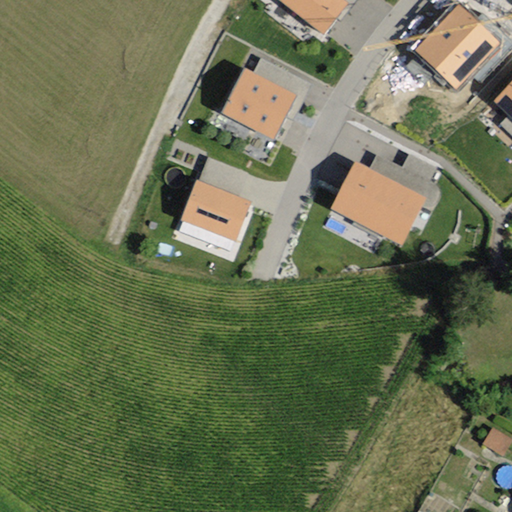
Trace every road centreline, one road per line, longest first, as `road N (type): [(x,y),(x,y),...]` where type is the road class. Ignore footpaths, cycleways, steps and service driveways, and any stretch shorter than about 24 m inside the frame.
road 1 (residential): [(416,0),(337,109),(264,274)]
road 2 (track): [(221,0),(118,235)]
